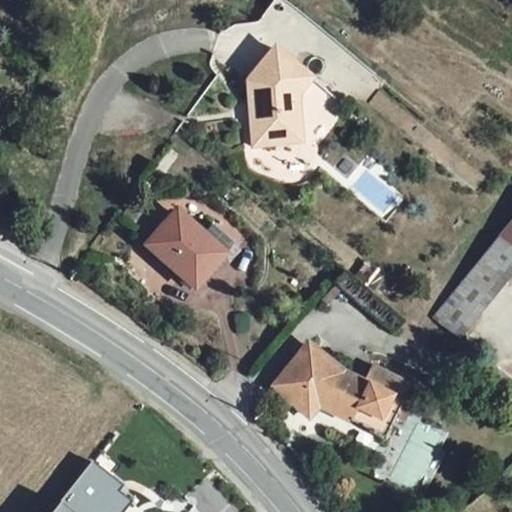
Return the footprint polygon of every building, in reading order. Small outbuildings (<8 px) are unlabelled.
[(243,120),(244,151),(259,151),(259,141),(278,141),(277,128),(287,117),(287,106),(304,87),(268,57),(243,87),(243,103),(246,104),(247,120),(243,120)] [(511,211),(419,324),(446,346),(511,267),(511,211)] [(163,220),(133,252),(180,296),(203,272),(208,276),(228,255),(201,230),(188,243),(163,220)] [(334,385),(310,363),(295,350),(260,391),(296,422),(306,412),(337,426),(341,418),(359,427),(371,405),(351,393),(334,385)] [(361,371),(351,390),(351,393),(371,405),(359,427),(376,434),(383,420),(392,424),(397,411),(387,406),(394,388),(361,371)] [(359,427),(341,418),(337,426),(353,433),(359,427)] [(373,441),(376,434),(359,427),(353,433),(373,441)] [(479,511),(469,497),(449,511),(479,511)]
